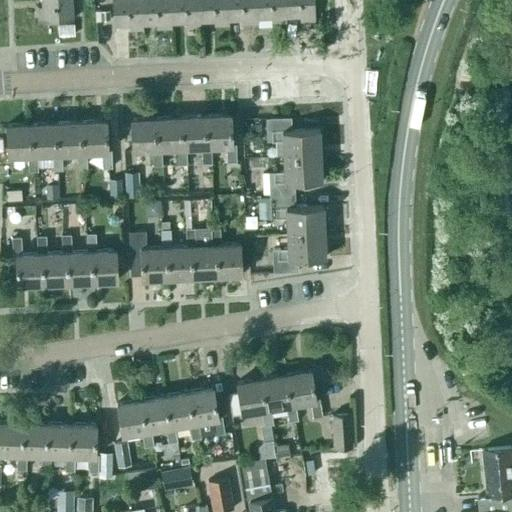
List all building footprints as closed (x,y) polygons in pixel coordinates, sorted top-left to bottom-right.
[(38,6),(38,21),(74,19),(72,0),(43,0),(43,5),(38,6)] [(112,0),(114,25),(129,24),(130,30),(144,29),(143,24),(141,0),(112,0)] [(157,29),(172,28),(172,22),(170,0),(141,0),(143,24),(157,23),(157,29)] [(187,27),(201,26),(200,20),(199,0),(170,0),(172,22),(186,21),(187,27)] [(228,24),(228,19),(229,19),(227,0),(199,0),(200,20),(215,20),(215,25),(228,24)] [(258,23),(257,18),(256,0),(227,0),(229,19),(243,18),(243,24),(258,23)] [(272,22),(287,21),(286,16),(285,0),(256,0),(257,18),(272,17),(272,22)] [(301,21),(315,20),(314,0),(285,0),(286,16),(300,15),(301,21)] [(108,10),(95,11),(96,21),(110,20),(110,10),(108,10)] [(207,146),(211,145),(226,145),(226,162),(236,161),(236,145),(233,145),(231,114),(206,115),(207,146)] [(203,162),(212,162),(211,145),(207,146),(206,115),(181,116),(183,147),(187,147),(202,146),(203,162)] [(187,163),(187,147),(183,147),(181,116),(156,117),(158,148),(162,148),(177,147),(178,164),(187,163)] [(132,149),(152,148),(153,165),(162,165),(162,148),(158,148),(156,117),(131,118),(132,149)] [(291,117),(266,118),(267,140),(283,139),(283,155),(321,154),(319,128),(292,129),(291,117)] [(83,152),(87,152),(102,151),(103,168),(111,168),(111,151),(108,151),(106,119),(81,121),(83,152)] [(56,122),(58,153),(62,153),(78,152),(78,169),(88,169),(87,152),(83,152),(81,121),(56,122)] [(63,170),(62,153),(58,153),(56,122),(32,123),(33,154),(37,154),(52,153),(53,170),(63,170)] [(8,155),(28,154),(29,171),(38,171),(37,154),(33,154),(32,123),(7,124),(8,155)] [(270,194),(295,194),(295,181),(322,180),(321,154),(283,155),(284,170),(269,171),(270,194)] [(125,172),(126,195),(139,195),(138,172),(125,172)] [(202,190),(212,189),(212,175),(201,176),(202,190)] [(109,178),(110,199),(123,198),(122,178),(109,178)] [(58,183),(46,184),(46,199),(59,198),(58,183)] [(22,190),(6,190),(7,201),(22,201),(22,190)] [(287,232),(324,230),(323,205),(296,206),(295,194),(270,194),(271,217),(286,216),(287,232)] [(240,243),(221,244),(220,227),(211,227),(211,244),(215,244),(216,275),(242,274),(240,243)] [(215,244),(211,244),(196,245),(196,228),(186,228),(187,245),(190,245),(192,276),(216,275),(215,244)] [(190,245),(187,245),(171,246),(170,229),(161,229),(162,247),(166,246),(167,277),(192,276),(190,245)] [(147,247),(146,230),(128,231),(129,249),(141,248),(142,278),(167,277),(166,246),(162,247),(147,247)] [(272,248),(274,272),(299,271),(298,258),(326,257),(324,230),(287,232),(288,247),(272,248)] [(116,249),(97,250),(96,233),(86,233),(87,251),(91,250),(92,281),(118,279),(116,249)] [(91,250),(87,251),(72,251),(71,234),(61,234),(62,252),(66,252),(68,282),(92,281),(91,250)] [(66,252),(62,252),(47,252),(46,235),(37,236),(38,253),(41,253),(43,283),(68,282),(66,252)] [(12,237),(13,255),(16,254),(17,284),(43,283),(41,253),(38,253),(22,254),(21,237),(12,237)] [(311,369),(286,373),(291,403),(295,402),(310,399),(313,417),(322,415),(319,398),(316,398),(311,369)] [(270,406),(285,404),(288,421),(297,419),(295,402),(291,403),(286,373),(262,377),(267,407),(270,406)] [(273,423),(270,406),(267,407),(262,377),(237,381),(242,411),(260,408),(263,425),(261,428),(263,440),(258,446),(259,456),(275,454),(271,424),(273,423)] [(215,434),(225,432),(223,416),(228,415),(224,391),(214,392),(213,385),(189,390),(194,421),(198,420),(212,418),(215,434)] [(165,394),(170,425),(174,425),(189,422),(191,438),(201,437),(198,420),(194,421),(189,390),(165,394)] [(177,441),(174,425),(170,425),(165,394),(141,398),(147,429),(151,429),(165,426),(168,442),(177,441)] [(122,433),(141,430),(144,446),(153,445),(151,429),(147,429),(141,398),(117,402),(122,433)] [(334,447),(352,446),(350,412),(332,413),(334,447)] [(27,452),(22,452),(23,421),(0,419),(0,450),(17,451),(17,468),(26,468),(27,452)] [(41,469),(50,469),(51,452),(46,452),(47,421),(23,421),(22,452),(27,452),(42,452),(41,469)] [(65,470),(75,470),(75,453),(70,453),(71,422),(47,421),(46,452),(51,452),(66,453),(65,470)] [(71,422),(70,453),(75,453),(90,454),(89,471),(98,471),(99,454),(95,454),(96,423),(71,422)] [(114,442),(118,466),(131,464),(126,441),(114,442)] [(277,456),(290,454),(288,443),(275,445),(277,456)] [(487,494),(511,492),(511,452),(511,446),(482,449),(487,494)] [(112,453),(100,452),(99,477),(111,477),(112,453)] [(241,460),(248,499),(272,495),(265,456),(241,460)] [(140,488),(157,486),(155,467),(138,469),(140,488)] [(175,468),(161,471),(165,490),(179,487),(175,468)] [(208,481),(213,511),(218,511),(233,509),(228,478),(208,481)] [(47,489),(38,490),(39,507),(48,506),(47,489)] [(479,511),(470,511),(511,511),(511,492),(487,494),(478,495),(479,511)] [(77,496),(77,510),(92,510),(92,496),(77,496)] [(251,511),(275,511),(273,496),(250,500),(251,511)] [(207,511),(206,503),(198,505),(199,511),(207,511)]
